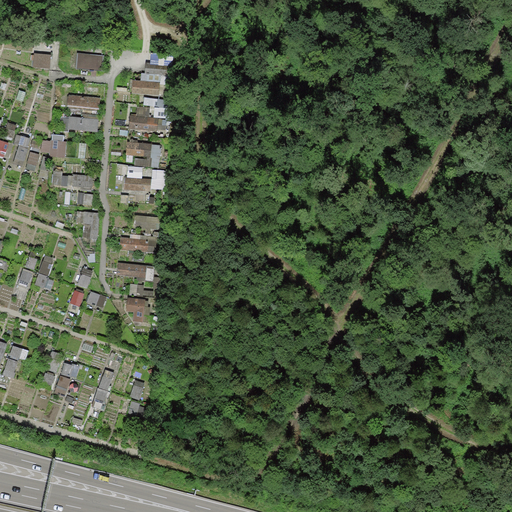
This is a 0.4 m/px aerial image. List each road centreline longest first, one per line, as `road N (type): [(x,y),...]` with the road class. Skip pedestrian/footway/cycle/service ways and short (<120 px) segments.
road 1 (track): [(136,0),(144,20),(185,34),(205,86),(197,140),(208,188),(233,224),(295,280),(385,390),(453,433),(511,451)]
road 2 (track): [(511,17),(279,441),(259,464),(225,471),(152,456)]
road 3 (motorway): [(196,511),(0,453)]
road 4 (motorway): [(118,511),(0,485)]
